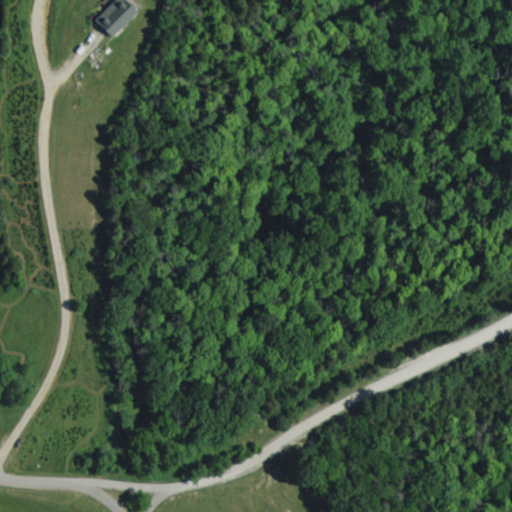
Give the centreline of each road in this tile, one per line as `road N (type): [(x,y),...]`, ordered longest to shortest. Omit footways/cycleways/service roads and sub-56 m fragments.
road 1 (residential): [(85,489),(168,497),(215,492),(318,436),(511,359)]
road 2 (residential): [(113,511),(85,489),(0,487)]
